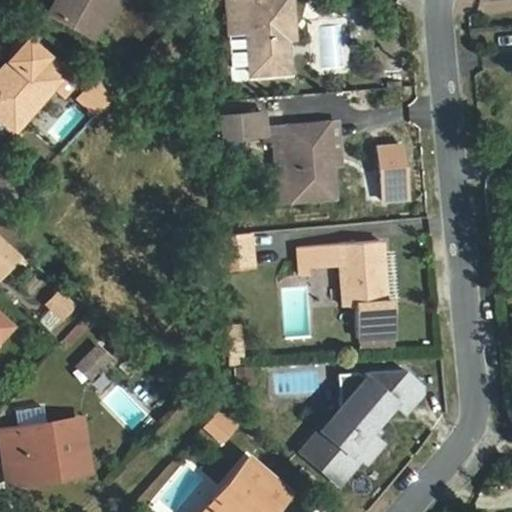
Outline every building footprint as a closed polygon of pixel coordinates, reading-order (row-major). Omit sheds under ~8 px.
[(61,0),(54,14),(95,37),(114,0),(61,0)] [(290,69),(287,39),(287,31),(295,30),(292,0),(224,0),(227,33),(229,33),(244,32),(247,65),(248,72),(290,69)] [(0,123),(13,135),(57,86),(68,96),(82,78),(63,64),(24,30),(22,31),(20,36),(17,39),(14,49),(12,57),(2,68),(0,69),(0,123)] [(287,31),(287,39),(296,39),(295,30),(287,31)] [(244,32),(229,33),(232,67),(247,65),(244,32)] [(90,75),(70,97),(90,115),(110,93),(90,75)] [(288,142),(291,199),(292,203),(334,198),(326,121),(263,126),(263,114),(220,117),(220,135),(264,132),(264,142),(272,142),(288,142)] [(288,142),(272,142),(276,199),(291,199),(288,142)] [(222,265),(247,263),(244,233),(219,236),(222,265)] [(0,273),(18,254),(0,238),(0,273)] [(313,264),(330,263),(341,263),(343,301),(357,301),(359,338),(394,336),(392,298),(383,298),(379,240),(300,246),(301,272),(313,273),(313,264)] [(57,319),(73,306),(58,288),(42,301),(57,319)] [(0,309),(0,341),(17,324),(0,309)] [(71,365),(87,380),(109,356),(93,341),(71,365)] [(358,371),(345,372),(346,400),(303,451),(340,482),(360,459),(379,436),(370,428),(393,400),(399,405),(405,410),(424,388),(425,384),(405,368),(371,370),(365,377),(358,371)] [(380,428),(399,405),(393,400),(370,428),(379,436),(384,431),(380,428)] [(14,407),(16,424),(45,420),(43,403),(14,407)] [(106,408),(106,419),(136,420),(136,409),(106,408)] [(203,429),(222,447),(239,429),(220,412),(203,429)] [(17,435),(0,438),(0,443),(5,480),(25,477),(25,468),(65,464),(66,472),(90,469),(83,415),(45,420),(16,424),(17,435)] [(0,426),(0,438),(17,435),(16,424),(0,426)] [(385,441),(379,436),(360,459),(366,464),(385,441)] [(247,457),(201,511),(253,511),(254,511),(255,511),(268,511),(286,491),(247,457)] [(25,477),(66,472),(65,464),(25,468),(25,477)]
